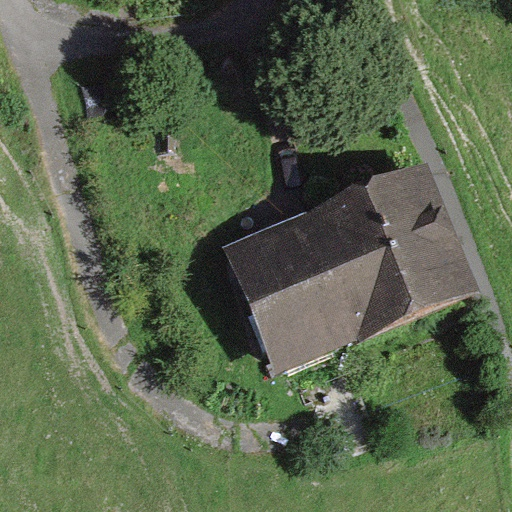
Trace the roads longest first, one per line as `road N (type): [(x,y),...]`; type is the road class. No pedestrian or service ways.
road 1 (track): [(354,0),(472,254)]
road 2 (track): [(511,375),(472,254)]
